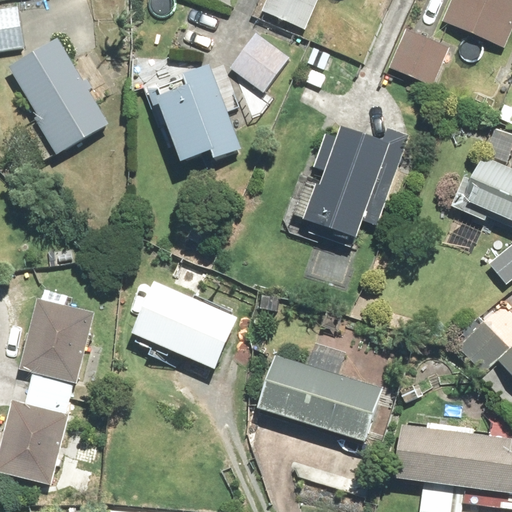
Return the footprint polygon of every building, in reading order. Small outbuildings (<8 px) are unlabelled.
[(319,0),(267,0),(262,14),(306,32),(319,0)] [(511,0),(450,0),(441,24),(504,50),(511,30),(511,0)] [(18,7),(0,9),(0,53),(25,50),(18,7)] [(255,31),(234,61),(269,85),(289,55),(255,31)] [(447,49),(404,31),(387,72),(430,90),(447,49)] [(33,121),(54,159),(110,127),(58,37),(6,67),(36,120),(33,121)] [(242,152),(209,67),(181,78),(185,89),(153,101),(179,168),(211,156),(214,163),(242,152)] [(302,223),(354,241),(364,214),(380,220),(410,135),(394,129),(388,146),(339,129),(319,188),(315,187),(302,223)] [(511,170),(481,158),(460,209),(511,230),(511,170)] [(511,282),(511,245),(488,266),(506,287),(511,282)] [(150,286),(128,337),(215,373),(236,322),(150,286)] [(35,300),(18,372),(75,386),(92,313),(35,300)] [(479,318),(450,342),(477,374),(506,350),(479,318)] [(511,346),(496,362),(511,378),(511,346)] [(274,356),(255,411),(363,446),(381,391),(274,356)] [(69,416),(9,401),(0,439),(0,475),(52,488),(69,416)] [(511,440),(400,428),(393,483),(511,496),(511,440)]
